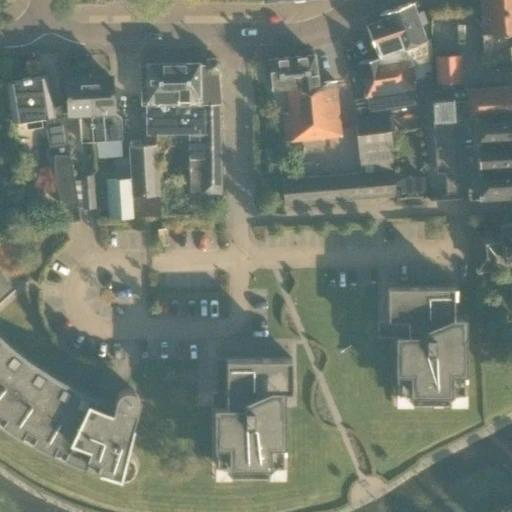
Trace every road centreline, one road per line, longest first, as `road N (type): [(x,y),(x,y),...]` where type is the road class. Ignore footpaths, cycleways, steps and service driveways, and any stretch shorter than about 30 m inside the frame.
road 1 (residential): [(238,325),(232,33)]
road 2 (unclassified): [(232,33),(46,31)]
road 3 (unclassified): [(366,0),(303,32),(232,33)]
